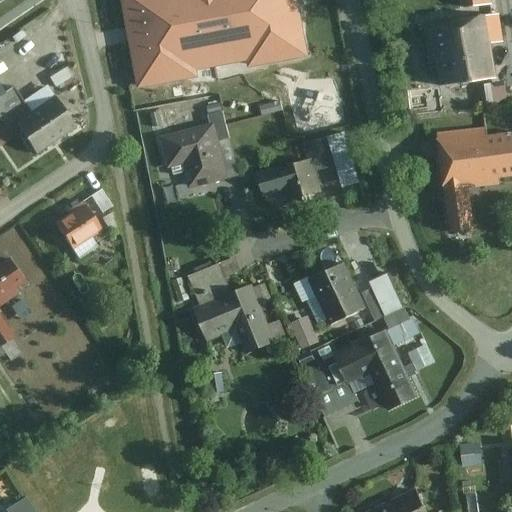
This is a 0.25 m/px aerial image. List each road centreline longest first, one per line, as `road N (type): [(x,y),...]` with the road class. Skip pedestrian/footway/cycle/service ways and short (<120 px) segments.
road 1 (residential): [(76,0),(113,144),(0,221)]
road 2 (residential): [(503,353),(433,432),(319,487)]
road 3 (residential): [(354,0),(397,209)]
road 4 (residential): [(397,209),(430,286),(503,353)]
road 5 (residential): [(397,209),(248,249)]
